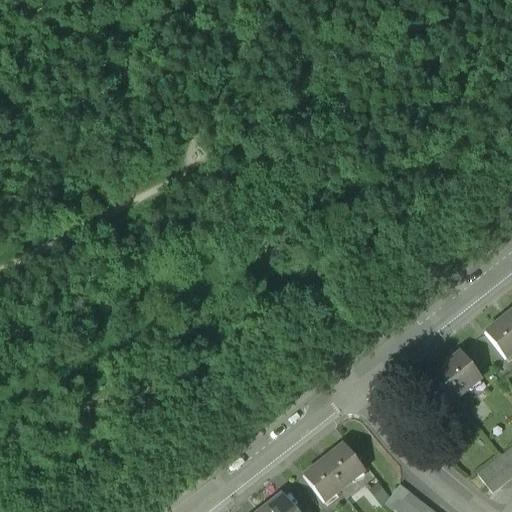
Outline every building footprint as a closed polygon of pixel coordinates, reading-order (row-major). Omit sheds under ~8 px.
[(511,313),(484,336),(504,361),(511,355),(511,313)] [(479,381),(459,355),(420,386),(440,412),(479,381)] [(342,448),(302,479),(322,504),(362,473),(342,448)] [(511,449),(477,476),(491,494),(511,478),(511,449)] [(429,511),(398,487),(384,506),(390,511),(429,511)] [(291,511),(279,496),(259,511),(291,511)]
